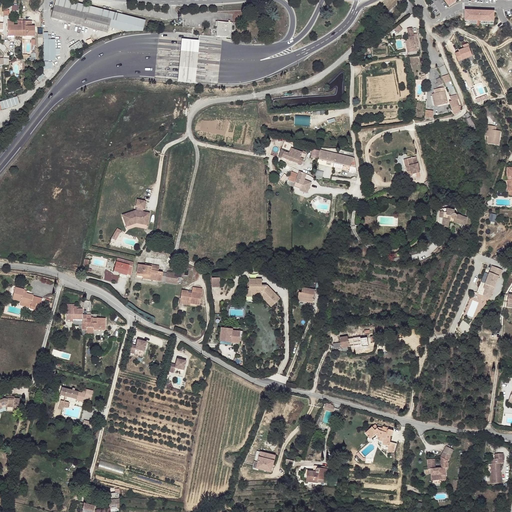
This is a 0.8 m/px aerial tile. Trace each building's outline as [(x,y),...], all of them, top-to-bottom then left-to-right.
[(113,12),(65,0),(55,0),(51,18),(107,32),(109,27),(113,12)] [(494,21),(494,11),(482,11),(482,12),(478,12),(478,11),(465,10),(465,20),(468,20),(477,20),(481,20),(490,21),(494,21)] [(135,18),(113,12),(109,27),(127,31),(132,31),(135,18)] [(145,20),(135,18),(132,31),(143,31),(145,20)] [(22,36),(22,21),(18,21),(17,25),(14,25),(8,25),(8,36),(22,36)] [(32,26),(31,21),(22,21),(22,36),(35,36),(35,26),(32,26)] [(231,38),(232,23),(217,21),(216,36),(231,38)] [(416,48),(414,36),(412,28),(407,29),(409,37),(408,37),(409,40),(405,41),(407,53),(416,51),(416,48)] [(48,33),(44,32),(44,61),(43,61),(43,69),(52,69),(52,62),(50,61),(55,61),(55,55),(60,55),(60,49),(55,49),(55,39),(48,39),(48,33)] [(195,82),(199,40),(182,38),(178,80),(195,82)] [(70,47),(74,52),(83,46),(80,40),(70,47)] [(458,55),(460,62),(475,58),(471,46),(467,47),(468,51),(462,52),(462,54),(458,55)] [(445,83),(452,80),(449,74),(443,76),(445,83)] [(448,103),(444,87),(436,89),(437,93),(434,94),(437,106),(448,103)] [(18,97),(0,100),(0,108),(20,105),(18,97)] [(456,100),(449,102),(451,107),(453,110),(452,111),(454,115),(460,111),(456,100)] [(296,115),(295,124),(310,126),(311,117),(296,115)] [(475,126),(471,117),(466,119),(470,128),(475,126)] [(499,145),(500,131),(496,130),(496,126),(488,125),(487,130),(489,130),(488,136),(488,143),(499,145)] [(304,159),(306,154),(303,153),(302,153),(291,149),(293,145),(285,142),(279,156),(299,164),(298,165),(301,166),(302,165),(304,159)] [(318,159),(320,151),(313,149),(311,157),(318,159)] [(356,168),(354,158),(337,154),(320,150),(318,159),(324,160),(351,166),(356,168)] [(420,172),(416,157),(409,158),(411,165),(409,166),(410,169),(406,170),(408,177),(412,176),(412,174),(420,172)] [(357,175),(356,168),(351,166),(349,173),(357,175)] [(322,179),(324,172),(317,170),(315,178),(322,179)] [(288,180),(289,178),(288,177),(281,172),(277,177),(287,184),(288,184),(294,186),(296,183),(295,182),(288,180)] [(307,174),(300,172),(296,183),(294,186),(301,189),(302,187),(309,190),(311,183),(304,180),(307,174)] [(147,223),(149,213),(143,212),(139,211),(140,208),(143,209),(145,201),(137,199),(135,207),(137,207),(136,211),(122,215),(126,224),(136,221),(147,223)] [(459,215),(457,216),(456,215),(455,214),(455,213),(455,210),(452,210),(448,209),(443,209),(439,209),(439,212),(439,216),(438,221),(438,224),(438,225),(442,226),(448,227),(450,221),(450,220),(455,221),(455,223),(458,224),(465,226),(465,224),(466,221),(467,219),(467,218),(459,215)] [(116,231),(112,238),(116,240),(120,233),(116,231)] [(131,275),(133,265),(133,264),(133,262),(117,258),(113,272),(120,273),(127,275),(127,274),(131,275)] [(161,280),(163,272),(158,272),(159,266),(152,265),(152,267),(138,264),(137,274),(143,275),(143,277),(156,279),(156,281),(161,282),(161,280)] [(182,277),(184,274),(185,268),(176,266),(174,269),(173,270),(173,272),(172,272),(167,272),(167,273),(166,279),(178,281),(181,281),(182,277)] [(500,276),(503,270),(496,267),(493,273),(490,272),(483,288),(485,289),(483,295),(490,298),(499,276),(500,276)] [(212,278),(213,287),(221,287),(220,278),(212,278)] [(280,299),(267,286),(262,286),(262,279),(249,279),(249,289),(246,289),(246,297),(252,297),(252,295),(263,295),(273,306),(280,299)] [(39,311),(42,299),(33,296),(34,295),(27,293),(24,293),(25,290),(15,287),(12,300),(21,302),(31,304),(30,308),(39,311)] [(200,305),(202,288),(193,287),(192,292),(192,293),(188,293),(188,291),(182,290),(180,300),(191,302),(190,304),(200,305)] [(313,302),(315,290),(303,288),(302,293),(299,293),(298,299),(313,302)] [(273,306),(263,295),(252,295),(252,297),(262,297),(271,307),(273,306)] [(230,317),(247,316),(246,305),(229,306),(230,317)] [(87,315),(83,315),(83,309),(67,309),(66,319),(73,319),(82,320),(82,330),(86,330),(86,327),(87,315)] [(106,330),(106,318),(91,318),(91,315),(87,315),(86,327),(94,328),(94,330),(106,330)] [(241,331),(233,330),(233,329),(222,328),(221,341),(231,343),(240,344),(240,337),(241,331)] [(349,346),(348,339),(348,336),(340,337),(341,343),(333,344),(334,348),(343,347),(348,347),(349,346)] [(361,345),(360,337),(348,339),(349,346),(349,347),(361,345)] [(144,351),(147,342),(142,341),(137,340),(136,346),(132,345),(130,353),(134,354),(135,349),(144,351)] [(184,370),(186,361),(182,360),(177,359),(175,365),(172,364),(170,372),(173,373),(174,368),(184,370)] [(86,394),(62,388),(60,395),(77,399),(77,401),(83,402),(86,394)] [(19,412),(20,401),(14,401),(14,397),(12,397),(12,390),(4,389),(3,393),(8,394),(8,396),(8,397),(8,399),(4,399),(3,399),(2,398),(0,398),(0,409),(6,407),(7,407),(13,408),(12,412),(19,412)] [(334,408),(333,405),(326,403),(324,409),(333,413),(334,408)] [(392,436),(394,431),(389,430),(388,430),(387,430),(388,428),(383,427),(382,429),(379,427),(378,428),(375,425),(365,433),(369,436),(368,437),(370,439),(375,435),(377,436),(383,439),(382,441),(382,445),(388,445),(388,452),(394,453),(397,444),(390,442),(391,436),(392,436)] [(453,449),(446,446),(442,452),(450,456),(453,450),(453,449)] [(434,469),(433,459),(427,460),(428,470),(431,469),(432,480),(442,480),(441,475),(446,475),(445,468),(448,467),(448,461),(450,456),(442,452),(440,457),(441,457),(442,457),(442,466),(443,468),(441,468),(436,469),(434,469)] [(363,458),(358,453),(356,454),(362,461),(365,461),(366,458),(363,458)] [(501,483),(500,463),(504,463),(503,453),(494,454),(495,459),(490,459),(492,484),(501,483)] [(256,458),(253,469),(269,473),(271,468),(273,469),(276,458),(261,454),(260,459),(256,458)] [(287,461),(285,469),(293,471),(294,462),(287,461)] [(327,480),(328,467),(320,466),(320,468),(318,468),(318,469),(317,469),(317,472),(308,471),(307,482),(318,483),(319,479),(326,480),(327,480)] [(119,507),(118,499),(109,500),(110,508),(119,507)] [(93,511),(95,506),(84,503),(81,511),(93,511)]
